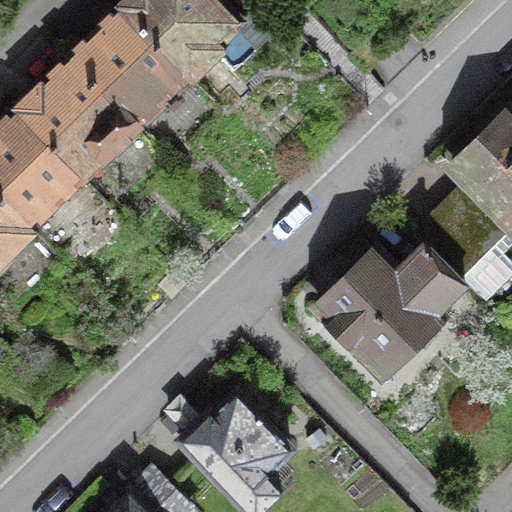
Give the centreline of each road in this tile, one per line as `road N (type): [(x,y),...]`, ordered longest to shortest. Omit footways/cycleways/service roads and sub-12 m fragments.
road 1 (residential): [(511,27),(238,298)]
road 2 (residential): [(238,298),(19,511)]
road 3 (residential): [(238,298),(447,511)]
